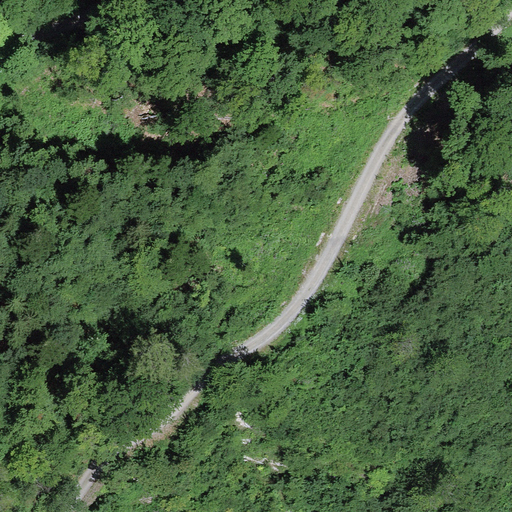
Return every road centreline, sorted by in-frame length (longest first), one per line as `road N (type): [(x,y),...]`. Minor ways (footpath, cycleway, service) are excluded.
road 1 (track): [(64,511),(106,456),(146,436),(209,370),(279,327),(313,280),(392,125),(511,7)]
road 2 (track): [(125,0),(0,53)]
